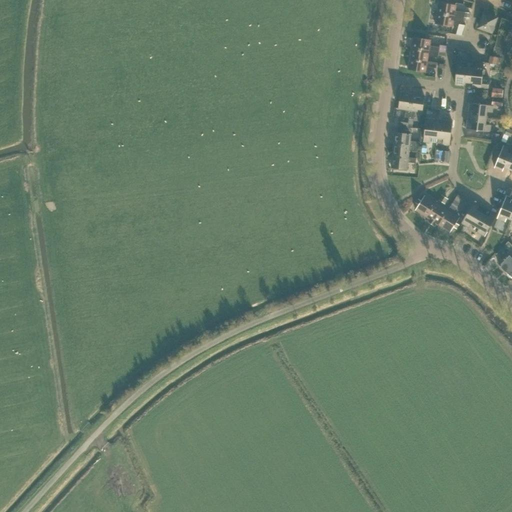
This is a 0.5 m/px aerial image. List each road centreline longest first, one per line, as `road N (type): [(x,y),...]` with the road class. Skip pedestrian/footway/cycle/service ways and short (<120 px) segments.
road 1 (unclassified): [(24,511),(146,385),(192,354),(432,248)]
road 2 (unclassified): [(432,248),(400,225),(380,191),(387,78)]
road 3 (residential): [(511,185),(494,179),(485,198),(454,181),(461,95),(445,86)]
